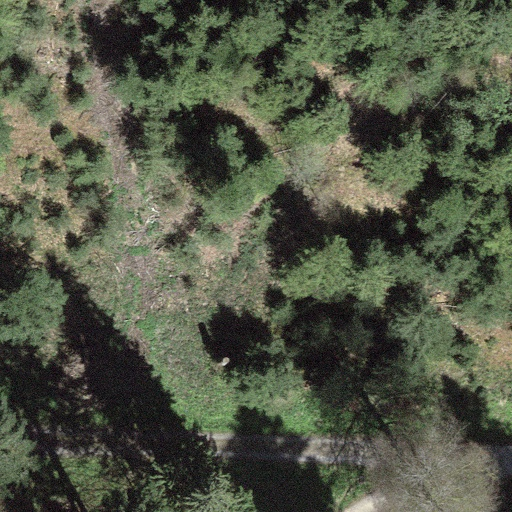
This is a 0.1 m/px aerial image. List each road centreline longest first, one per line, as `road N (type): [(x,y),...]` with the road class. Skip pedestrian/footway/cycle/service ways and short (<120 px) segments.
road 1 (track): [(475,459),(0,439)]
road 2 (track): [(511,458),(475,459),(365,511)]
